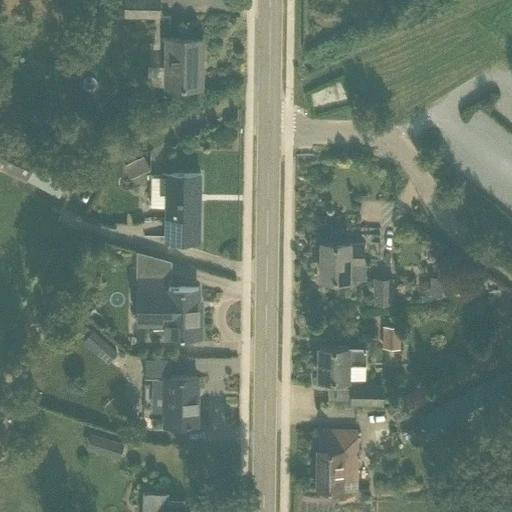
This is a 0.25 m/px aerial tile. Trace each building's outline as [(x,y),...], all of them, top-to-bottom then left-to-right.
[(159,16),(159,15),(159,0),(125,0),(125,15),(159,16)] [(148,84),(166,84),(166,87),(202,88),(202,38),(166,38),(166,65),(148,65),(148,84)] [(1,167),(26,180),(37,157),(12,145),(1,167)] [(29,180),(58,194),(60,195),(72,170),(42,155),(29,180)] [(150,168),(144,156),(125,165),(131,177),(150,168)] [(199,240),(200,174),(162,173),(161,202),(166,202),(166,239),(199,240)] [(364,266),(364,265),(364,241),(321,241),(320,277),(349,277),(349,266),(364,266)] [(201,317),(198,317),(199,288),(168,287),(168,276),(137,276),(137,290),(136,320),(148,320),(166,320),(166,335),(198,335),(201,335),(201,317)] [(394,304),(394,277),(373,277),(373,304),(394,304)] [(382,344),(398,347),(401,330),(386,327),(382,344)] [(108,362),(116,353),(117,352),(91,329),(82,339),(108,362)] [(366,347),(319,345),(319,378),(347,378),(348,363),(366,363),(366,347)] [(511,368),(419,415),(431,441),(511,400),(511,368)] [(164,387),(164,425),(197,424),(196,378),(146,379),(146,387),(164,387)] [(382,385),(352,384),(351,401),(382,402),(382,385)] [(393,419),(430,397),(423,386),(409,395),(387,408),(393,419)] [(358,430),(319,429),(319,449),(317,449),(317,488),(357,488),(358,430)] [(89,430),(84,446),(118,457),(123,440),(89,430)] [(195,511),(185,511),(185,497),(184,497),(184,499),(168,498),(168,491),(167,491),(167,493),(142,492),(142,511),(195,511)]
